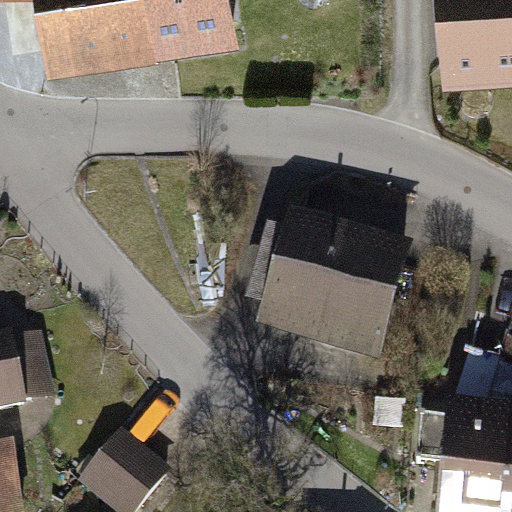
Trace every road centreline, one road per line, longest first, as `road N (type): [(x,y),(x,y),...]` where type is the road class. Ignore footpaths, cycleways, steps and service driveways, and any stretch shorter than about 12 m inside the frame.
road 1 (residential): [(339,511),(266,453),(91,261),(25,174),(21,129)]
road 2 (tertiary): [(21,129),(297,129),(409,162),(511,214)]
road 3 (track): [(409,162),(412,0)]
